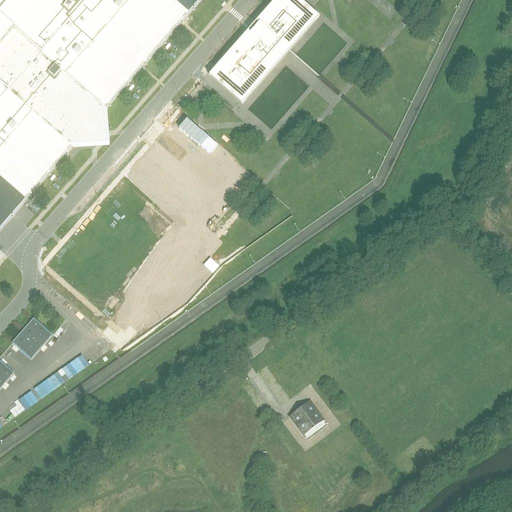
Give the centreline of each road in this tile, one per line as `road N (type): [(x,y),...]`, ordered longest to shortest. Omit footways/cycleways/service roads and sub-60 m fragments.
road 1 (unclassified): [(18,511),(448,202),(470,178),(511,95)]
road 2 (unknown): [(31,269),(70,310),(75,337),(0,406)]
